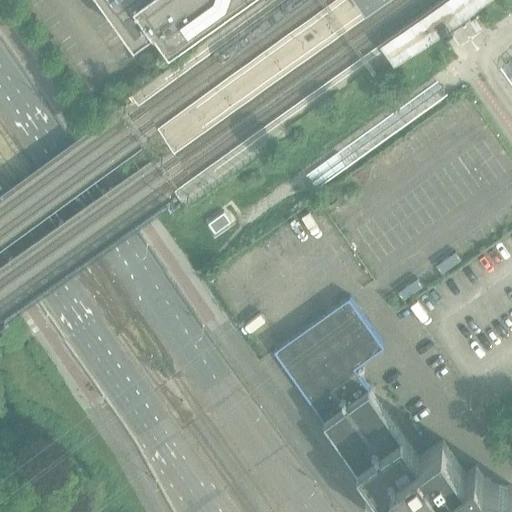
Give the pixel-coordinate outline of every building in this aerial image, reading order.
[(170,47),(236,0),(107,0),(136,40),(156,26),(170,47)] [(350,0),(365,20),(392,0),(350,0)] [(432,0),(373,43),(392,68),(485,0),(432,0)] [(316,189),(397,131),(393,126),(393,123),(390,119),(310,178),(313,182),(313,185),(316,189)] [(385,345),(351,297),(350,296),(276,349),(390,511),(500,511),(511,496),(511,485),(484,477),(482,474),(476,465),(466,472),(443,440),(420,456),(416,451),(356,366),(385,345)]
